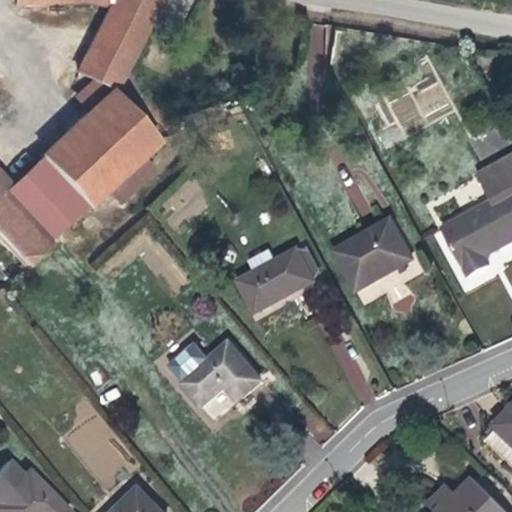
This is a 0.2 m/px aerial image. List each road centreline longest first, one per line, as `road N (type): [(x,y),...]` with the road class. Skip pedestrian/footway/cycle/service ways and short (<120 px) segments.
road 1 (residential): [(511,364),(377,425),(285,511)]
road 2 (unknown): [(246,511),(75,303)]
road 3 (residential): [(511,24),(376,0)]
